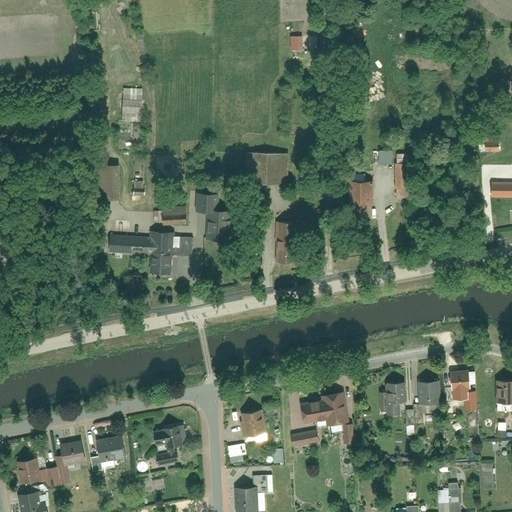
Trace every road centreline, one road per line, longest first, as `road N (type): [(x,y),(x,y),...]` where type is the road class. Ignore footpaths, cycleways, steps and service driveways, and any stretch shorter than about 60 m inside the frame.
road 1 (tertiary): [(198,313),(511,250)]
road 2 (residential): [(511,352),(469,345),(213,391)]
road 3 (residential): [(213,391),(0,431)]
road 4 (tertiary): [(0,354),(198,313)]
road 5 (residential): [(217,511),(213,391)]
